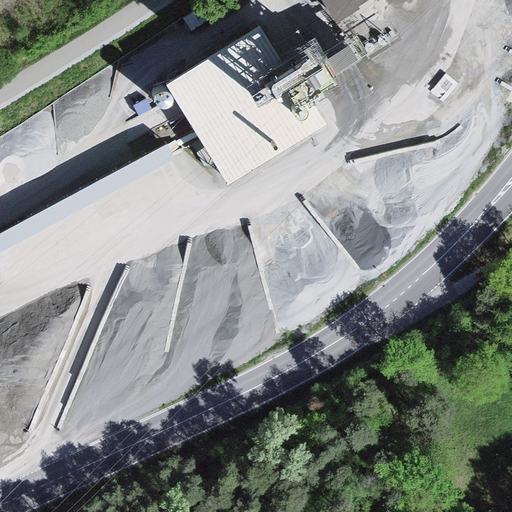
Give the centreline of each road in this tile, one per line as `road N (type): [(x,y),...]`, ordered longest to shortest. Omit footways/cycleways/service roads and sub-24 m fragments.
road 1 (tertiary): [(0,504),(291,370),(402,292),(511,185)]
road 2 (track): [(0,94),(147,0)]
